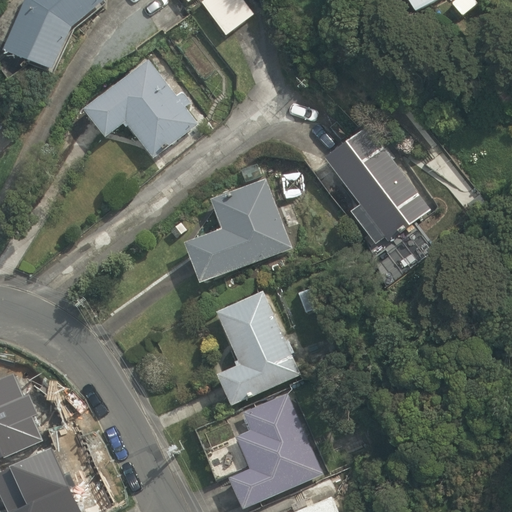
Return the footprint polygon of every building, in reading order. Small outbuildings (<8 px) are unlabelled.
[(26,0),(4,50),(56,69),(75,27),(107,1),(106,0),(26,0)] [(245,0),(207,0),(204,3),(229,36),(256,14),(245,0)] [(411,0),(418,11),(438,0),(411,0)] [(150,60),(86,110),(108,137),(126,124),(129,128),(132,126),(156,160),(201,125),(187,107),(193,103),(186,92),(179,97),(150,60)] [(370,127),(328,158),(363,205),(354,211),(378,244),(387,238),(390,242),(432,210),(370,127)] [(247,183),(263,177),(259,165),(243,171),(247,183)] [(188,243),(203,283),(295,249),(268,179),(213,200),(225,229),(188,243)] [(220,374),(234,406),(303,374),(293,355),(296,353),(290,341),(287,342),(264,291),(219,312),(241,360),(236,362),(238,366),(220,374)] [(232,478),(246,509),(326,474),(291,394),(245,413),(253,430),(238,437),(253,469),(232,478)] [(0,511),(2,511),(81,476),(47,402),(14,418),(24,439),(0,450),(0,511)] [(299,511),(298,511),(340,511),(334,496),(315,505),(312,498),(308,500),(307,499),(295,503),(299,511)]
